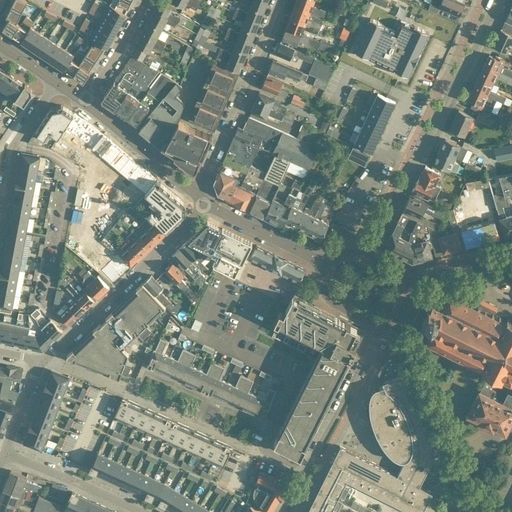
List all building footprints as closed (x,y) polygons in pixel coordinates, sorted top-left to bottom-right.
[(14,0),(6,17),(8,19),(9,18),(16,23),(27,1),(24,0),(14,0)] [(118,0),(115,7),(125,13),(131,0),(118,0)] [(199,4),(191,0),(171,0),(171,1),(183,8),(186,3),(190,5),(190,6),(196,9),(199,4)] [(259,22),(263,12),(267,2),(263,0),(251,0),(252,0),(250,7),(247,12),(242,10),(243,9),(236,7),(234,12),(259,22)] [(310,0),(296,0),(294,8),(290,18),(319,29),(321,23),(318,22),(320,18),(309,13),(310,12),(323,17),(325,11),(312,6),(314,1),(310,0)] [(459,16),(460,14),(462,13),(463,11),(463,9),(462,9),(464,3),(457,0),(431,0),(429,5),(439,9),(440,8),(449,12),(459,16)] [(159,1),(154,10),(176,22),(177,23),(181,17),(174,13),(174,14),(170,12),(172,8),(168,6),(159,1)] [(109,4),(104,13),(121,22),(126,13),(125,13),(115,7),(109,4)] [(404,17),(407,9),(399,5),(395,13),(404,17)] [(176,22),(154,10),(147,23),(142,33),(165,46),(167,42),(160,39),(157,37),(161,31),(166,21),(174,26),(176,22)] [(209,10),(201,25),(205,27),(209,19),(210,20),(213,13),(214,12),(209,10)] [(255,32),(259,22),(234,12),(232,18),(238,20),(239,19),(244,21),(242,27),(239,33),(234,31),(235,30),(228,27),(226,32),(251,42),(255,32)] [(336,15),(328,12),(326,18),(333,21),(336,15)] [(104,13),(100,22),(116,31),(121,22),(104,13)] [(215,22),(218,15),(213,13),(210,20),(215,22)] [(8,19),(2,28),(19,39),(21,40),(20,41),(29,47),(39,32),(30,26),(28,30),(26,29),(16,23),(9,18),(8,19)] [(319,29),(290,18),(286,28),(302,34),(304,29),(317,34),(319,29)] [(370,18),(354,51),(368,58),(369,57),(394,68),(393,69),(408,76),(413,65),(414,65),(419,55),(418,54),(428,32),(414,26),(414,27),(401,20),(395,31),(384,26),(384,25),(370,18)] [(100,22),(95,30),(112,39),(116,31),(100,22)] [(200,27),(194,39),(199,41),(203,34),(205,30),(200,27)] [(339,37),(341,38),(346,40),(350,30),(344,27),(339,37)] [(330,45),(286,28),(284,34),(282,34),(281,37),(282,38),(281,40),(297,46),(298,41),(326,51),(327,49),(328,49),(330,45)] [(511,33),(501,29),(493,46),(511,54),(511,33)] [(95,30),(90,39),(96,42),(105,47),(107,48),(112,39),(95,30)] [(39,32),(29,47),(38,53),(48,38),(39,32)] [(247,52),(251,42),(226,32),(224,38),(231,41),(231,40),(236,42),(234,47),(231,53),(226,51),(227,50),(220,48),(218,52),(243,62),(247,52)] [(165,46),(142,33),(136,44),(149,52),(153,45),(162,50),(165,46)] [(204,45),(208,37),(203,34),(199,41),(198,42),(204,45)] [(48,38),(38,53),(46,59),(56,43),(48,38)] [(348,41),(346,40),(341,38),(337,47),(344,50),(348,41)] [(81,60),(79,64),(89,71),(105,47),(96,42),(94,45),(92,44),(85,55),(81,60)] [(56,43),(46,59),(55,64),(65,49),(56,43)] [(314,57),(289,47),(280,43),(278,48),(276,48),(275,51),(276,52),(275,53),(289,59),(292,54),(312,62),(314,57)] [(149,52),(136,44),(131,53),(150,64),(152,60),(156,62),(159,57),(149,52)] [(187,45),(182,56),(188,59),(193,47),(187,45)] [(65,49),(55,64),(64,70),(64,69),(66,70),(83,82),(90,71),(89,71),(79,64),(73,60),(71,59),(74,55),(65,49)] [(239,72),(243,62),(218,52),(216,58),(222,61),(223,59),(228,62),(226,67),(239,72)] [(501,67),(504,60),(495,56),(495,57),(493,56),(489,54),(484,65),(509,76),(511,77),(511,70),(511,71),(511,70),(511,69),(508,68),(507,69),(501,67)] [(126,118),(161,72),(160,71),(131,56),(128,61),(142,69),(114,109),(126,118)] [(185,65),(188,59),(182,56),(180,62),(185,65)] [(309,73),(328,80),(334,65),(315,58),(309,73)] [(302,72),(284,64),(275,60),(273,59),(271,63),(270,66),(269,65),(268,68),(269,68),(268,71),(277,75),(283,78),(285,74),(299,80),(300,77),(306,80),(308,74),(302,72)] [(114,109),(142,69),(128,61),(114,81),(113,81),(101,100),(114,109)] [(208,72),(211,74),(234,84),(238,74),(212,63),(208,72)] [(509,76),(484,65),(479,76),(473,89),(496,99),(503,103),(506,97),(490,90),(493,83),(496,77),(506,82),(509,76)] [(138,127),(176,81),(161,72),(126,118),(135,125),(138,127)] [(211,74),(208,72),(204,82),(230,93),(234,84),(211,74)] [(0,82),(0,88),(6,93),(16,79),(7,73),(0,82)] [(266,75),(265,77),(264,78),(263,80),(264,81),(261,87),(270,91),(277,94),(277,93),(286,97),(291,86),(275,79),(272,78),(266,75)] [(313,85),(324,89),(327,81),(316,77),(313,85)] [(6,93),(15,99),(24,85),(24,84),(16,79),(6,93)] [(178,121),(184,103),(175,95),(182,86),(176,81),(138,127),(161,146),(172,133),(178,121)] [(230,93),(204,82),(200,91),(226,102),(230,93)] [(15,99),(24,105),(32,93),(31,88),(29,87),(27,85),(25,84),(24,84),(24,85),(15,99)] [(501,115),(490,111),(495,99),(496,99),(473,89),(468,99),(472,101),(469,107),(484,114),(498,121),(501,115)] [(196,100),(209,105),(222,111),(226,102),(200,91),(196,100)] [(279,106),(281,101),(259,92),(255,102),(293,118),(295,113),(279,106)] [(395,102),(378,93),(373,104),(390,112),(395,102)] [(291,102),(302,106),(305,99),(293,94),(291,102)] [(209,105),(196,100),(192,109),(218,120),(222,111),(209,105)] [(255,102),(250,112),(260,116),(266,119),(268,114),(291,124),(293,118),(255,102)] [(390,112),(373,104),(368,113),(386,122),(390,112)] [(50,108),(27,143),(42,145),(49,134),(57,138),(64,128),(73,113),(74,113),(61,105),(56,106),(57,109),(53,110),(50,108)] [(218,120),(192,109),(188,119),(214,130),(218,120)] [(465,133),(472,118),(473,117),(459,110),(450,128),(459,132),(464,135),(465,133)] [(498,121),(484,114),(479,112),(476,119),(495,128),(498,121)] [(73,113),(64,128),(73,134),(83,119),(73,113)] [(386,122),(368,113),(364,123),(381,132),(386,122)] [(309,170),(319,147),(306,141),(249,117),(243,129),(263,137),(265,138),(265,139),(272,143),(268,151),(274,154),(289,160),(289,161),(309,170)] [(83,119),(73,134),(83,141),(93,126),(83,119)] [(202,157),(212,136),(178,121),(172,133),(161,146),(174,155),(173,157),(174,158),(183,161),(181,164),(183,165),(185,167),(187,169),(189,170),(191,171),(192,171),(193,171),(194,171),(195,170),(196,169),(197,167),(198,164),(199,162),(200,159),(200,156),(202,157)] [(303,123),(300,129),(309,133),(306,141),(319,147),(326,133),(319,130),(303,123)] [(381,132),(364,123),(359,133),(377,141),(381,132)] [(93,126),(83,141),(91,148),(103,134),(93,126)] [(258,147),(263,137),(243,129),(238,126),(237,127),(234,136),(258,147)] [(377,141),(359,133),(354,143),(372,152),(377,141)] [(103,134),(91,148),(100,155),(111,141),(103,134)] [(221,196),(229,200),(232,202),(259,148),(258,147),(234,136),(228,150),(214,184),(218,194),(221,196)] [(462,160),(467,149),(445,139),(440,150),(456,158),(462,160)] [(111,141),(100,155),(108,162),(120,148),(111,141)] [(511,144),(495,148),(497,160),(511,157),(511,144)] [(371,155),(353,147),(348,158),(353,161),(355,156),(367,162),(371,155)] [(120,148),(108,162),(117,170),(129,156),(120,148)] [(454,162),(456,158),(440,150),(434,162),(451,170),(456,172),(460,165),(454,162)] [(38,169),(40,156),(22,153),(20,159),(22,159),(20,166),(38,169)] [(263,217),(280,183),(285,170),(289,161),(289,160),(274,154),(266,172),(266,173),(264,177),(253,198),(248,209),(256,213),(263,217)] [(129,156),(117,170),(126,177),(138,163),(129,156)] [(289,161),(285,170),(304,178),(309,170),(289,161)] [(138,163),(126,177),(135,185),(147,171),(138,163)] [(266,173),(266,172),(251,165),(232,202),(248,209),(266,173)] [(35,181),(38,169),(20,166),(19,172),(18,172),(17,177),(17,178),(35,181)] [(440,174),(434,171),(425,166),(419,178),(435,185),(435,184),(440,174)] [(147,171),(135,185),(146,194),(155,182),(157,180),(147,171)] [(503,191),(493,194),(500,219),(502,226),(505,236),(511,233),(511,215),(506,217),(503,207),(509,205),(506,197),(511,194),(511,173),(511,172),(499,176),(503,191)] [(33,193),(35,181),(17,178),(14,190),(33,193)] [(441,187),(435,184),(435,185),(419,178),(418,181),(417,181),(412,190),(414,191),(412,195),(422,200),(424,197),(428,199),(428,198),(434,200),(441,187)] [(488,178),(465,182),(470,199),(493,194),(488,178)] [(284,221),(299,190),(300,189),(299,188),(302,182),(296,179),(292,188),(280,183),(263,217),(281,226),(284,221)] [(186,214),(186,208),(182,209),(182,204),(183,202),(184,203),(160,182),(159,184),(157,184),(155,182),(146,194),(152,199),(150,202),(161,213),(159,215),(157,212),(155,213),(152,210),(149,213),(152,216),(156,220),(165,230),(167,231),(186,214)] [(290,224),(296,226),(306,232),(321,201),(316,199),(310,209),(306,207),(304,210),(302,210),(313,188),(307,185),(301,199),(296,196),(284,221),(285,221),(286,223),(289,224),(290,224)] [(12,202),(31,206),(33,193),(14,190),(16,191),(15,196),(14,196),(12,202)] [(403,208),(402,213),(409,216),(411,212),(421,216),(424,208),(442,217),(443,211),(444,210),(422,200),(412,195),(410,194),(403,208)] [(326,204),(321,201),(306,232),(314,236),(315,237),(318,239),(320,238),(321,239),(330,219),(328,223),(322,219),(322,218),(320,217),(326,204)] [(13,208),(11,215),(28,218),(31,206),(12,202),(11,208),(13,208)] [(459,231),(457,222),(453,208),(444,211),(444,210),(443,211),(442,217),(441,218),(448,216),(453,233),(440,237),(439,235),(439,231),(439,230),(427,224),(433,247),(435,255),(445,253),(444,252),(451,250),(451,251),(460,248),(459,247),(461,247),(457,232),(459,231)] [(491,208),(458,218),(466,247),(479,243),(480,243),(481,245),(486,244),(485,242),(486,241),(499,237),(491,208)] [(420,228),(423,222),(409,216),(402,213),(386,246),(387,250),(401,256),(412,262),(413,262),(419,260),(414,242),(418,227),(420,228)] [(28,218),(11,215),(10,221),(9,221),(7,229),(6,237),(7,237),(6,243),(23,246),(26,231),(28,218)] [(167,231),(165,230),(156,220),(152,216),(147,221),(146,219),(142,223),(158,240),(167,231)] [(207,221),(188,240),(212,251),(216,253),(213,260),(216,261),(213,267),(234,278),(239,268),(219,258),(221,252),(242,262),(252,243),(222,228),(221,229),(217,227),(217,226),(207,221)] [(430,248),(433,247),(427,224),(423,222),(420,228),(418,227),(414,242),(419,260),(432,256),(430,248)] [(149,249),(158,240),(142,223),(138,227),(143,232),(138,237),(133,232),(124,241),(140,257),(149,249)] [(115,249),(104,238),(101,242),(113,251),(115,249)] [(212,251),(188,240),(180,247),(192,260),(200,268),(206,274),(208,268),(202,261),(212,251)] [(140,257),(124,241),(115,249),(131,266),(140,257)] [(21,258),(23,246),(6,243),(5,249),(4,249),(3,255),(21,258)] [(250,258),(274,270),(276,271),(279,273),(299,282),(305,269),(281,257),(256,245),(252,254),(250,258)] [(192,260),(180,247),(172,255),(176,259),(188,272),(202,287),(205,277),(198,270),(200,268),(192,260)] [(117,254),(109,262),(121,275),(130,267),(117,254)] [(19,271),(21,258),(3,255),(2,261),(3,261),(2,267),(0,267),(19,271)] [(199,297),(181,279),(185,275),(188,272),(184,268),(176,259),(172,262),(169,266),(168,266),(167,266),(164,268),(164,270),(164,271),(171,278),(176,284),(196,305),(199,297)] [(109,262),(101,270),(113,283),(121,275),(109,262)] [(0,279),(16,283),(19,271),(0,267),(0,279)] [(98,297),(113,283),(100,273),(95,277),(88,270),(82,276),(89,283),(86,285),(98,297)] [(94,301),(88,294),(85,291),(80,295),(70,283),(69,284),(60,275),(58,284),(64,284),(65,286),(77,298),(76,299),(77,298),(86,309),(94,301)] [(169,302),(170,300),(160,290),(163,287),(151,275),(143,282),(173,314),(177,310),(169,302)] [(0,292),(14,295),(16,283),(0,279),(0,292)] [(80,343),(67,355),(68,359),(75,362),(75,363),(84,366),(84,365),(96,370),(107,375),(108,374),(119,378),(128,354),(122,348),(166,307),(143,283),(126,299),(126,300),(123,303),(123,302),(105,318),(106,319),(101,325),(100,324),(82,340),(83,341),(80,344),(80,343)] [(445,301),(439,298),(436,296),(430,308),(429,307),(429,306),(427,306),(428,308),(423,318),(422,318),(422,320),(424,319),(419,331),(428,335),(423,345),(424,345),(425,344),(467,365),(466,366),(468,366),(469,364),(482,371),(481,372),(501,381),(502,380),(510,385),(511,383),(511,324),(511,322),(508,320),(509,320),(507,319),(506,322),(485,312),(486,310),(485,310),(484,311),(479,308),(479,307),(479,306),(478,306),(478,307),(450,293),(451,292),(449,291),(445,301)] [(0,292),(0,305),(12,308),(14,295),(0,292)] [(293,299),(294,297),(292,296),(284,313),(279,311),(274,322),(278,324),(279,323),(280,323),(280,322),(320,342),(320,343),(323,345),(324,346),(290,413),(289,412),(274,442),(301,456),(316,426),(315,425),(348,358),(349,359),(356,346),(356,345),(362,332),(347,324),(347,323),(333,316),(332,318),(293,299)] [(78,317),(86,309),(77,298),(76,299),(68,307),(78,317)] [(69,325),(78,317),(68,307),(62,312),(60,314),(59,315),(69,325)] [(191,327),(197,330),(201,321),(195,318),(191,327)] [(43,331),(40,334),(49,344),(62,331),(51,319),(41,329),(43,331)] [(3,321),(0,334),(0,341),(1,342),(5,343),(12,344),(16,324),(3,321)] [(16,324),(12,344),(15,345),(19,346),(25,347),(28,335),(28,334),(30,327),(16,324)] [(28,335),(25,347),(29,348),(33,349),(42,351),(49,344),(40,334),(38,336),(28,334),(28,335)] [(154,369),(162,373),(170,356),(162,353),(167,341),(160,338),(155,349),(154,349),(151,356),(152,356),(148,365),(154,368),(154,369)] [(171,376),(177,378),(189,351),(183,348),(178,360),(170,356),(162,373),(170,377),(171,376)] [(183,382),(191,386),(199,369),(191,366),(196,354),(189,351),(177,378),(183,381),(183,382)] [(200,389),(206,391),(218,364),(212,361),(206,373),(199,369),(191,386),(199,390),(200,389)] [(212,395),(220,399),(227,382),(220,379),(225,367),(218,364),(206,391),(212,394),(212,395)] [(21,380),(23,368),(8,365),(4,381),(3,381),(0,394),(16,400),(19,392),(10,390),(13,378),(21,380)] [(51,370),(51,371),(49,376),(50,376),(48,381),(47,381),(65,388),(69,377),(51,370)] [(228,402),(235,404),(247,377),(240,374),(235,386),(227,382),(220,399),(228,403),(228,402)] [(334,511),(332,510),(333,507),(338,509),(343,500),(338,498),(340,495),(344,497),(349,488),(344,485),(347,480),(411,511),(422,511),(432,492),(419,486),(435,454),(403,374),(382,382),(384,386),(379,388),(377,388),(375,389),(373,390),(372,392),(371,394),(370,396),(370,398),(369,402),(369,406),(369,410),(370,414),(371,418),(371,423),(373,428),(374,432),(376,437),(379,441),(381,445),(384,448),(388,451),(392,454),(395,457),(400,459),(404,461),(397,475),(340,446),(306,511),(334,511)] [(240,408),(249,412),(256,395),(248,392),(254,380),(247,377),(235,404),(241,407),(240,408)] [(47,381),(43,391),(61,398),(65,388),(47,381)] [(511,383),(510,385),(506,392),(508,392),(503,402),(492,397),(496,390),(483,384),(468,414),(479,420),(478,422),(492,429),(493,427),(505,432),(509,423),(511,418),(511,383)] [(257,415),(264,418),(268,409),(269,409),(272,402),(271,402),(276,391),(269,387),(264,399),(256,395),(249,412),(257,416),(257,415)] [(57,408),(61,398),(43,391),(43,392),(44,392),(42,397),(41,396),(39,401),(57,408)] [(0,398),(0,410),(10,415),(14,404),(0,398)] [(124,421),(133,402),(128,399),(128,400),(123,398),(114,417),(124,421)] [(53,418),(57,408),(39,401),(39,402),(40,402),(38,407),(37,407),(35,411),(53,418)] [(134,426),(143,407),(138,405),(138,404),(133,402),(124,421),(134,426)] [(144,430),(153,410),(148,408),(148,409),(143,407),(134,426),(144,430)] [(10,415),(0,410),(0,422),(5,425),(5,424),(7,419),(8,420),(10,415)] [(154,435),(163,415),(158,413),(157,413),(153,411),(153,410),(144,430),(154,435)] [(49,428),(53,418),(35,411),(34,416),(32,421),(49,428)] [(163,439),(172,420),(167,418),(168,417),(163,415),(154,435),(163,439)] [(173,444),(182,424),(177,422),(172,420),(163,439),(173,444)] [(45,438),(49,428),(32,421),(28,431),(45,438)] [(183,448),(192,429),(187,427),(187,426),(182,424),(173,444),(183,448)] [(193,453),(202,433),(197,431),(192,429),(183,448),(193,453)] [(41,449),(45,438),(28,431),(27,432),(28,432),(26,437),(25,437),(23,442),(41,449)] [(203,457),(211,438),(207,436),(207,435),(202,433),(193,453),(203,457)] [(213,462),(221,442),(217,440),(216,440),(211,438),(203,457),(213,462)] [(223,466),(232,447),(226,445),(227,444),(221,442),(213,462),(223,466)] [(99,474),(107,457),(97,453),(92,464),(89,470),(99,474)] [(109,478),(117,461),(107,457),(99,474),(104,476),(109,478)] [(118,483),(126,465),(117,461),(109,478),(114,480),(114,481),(118,483)] [(128,486),(135,470),(126,465),(118,483),(122,485),(123,484),(128,486)] [(25,480),(27,476),(11,470),(7,480),(29,488),(39,492),(42,486),(25,480)] [(137,491),(144,474),(135,470),(128,486),(133,488),(132,489),(137,491)] [(259,483),(258,485),(256,487),(256,490),(255,493),(255,496),(256,498),(257,501),(258,503),(260,505),(259,507),(267,511),(272,511),(279,501),(281,502),(286,493),(283,491),(286,484),(276,480),(276,478),(260,471),(256,481),(259,483)] [(146,495),(154,478),(144,474),(137,491),(141,493),(141,492),(146,494),(145,495),(146,495)] [(155,500),(164,483),(154,478),(146,495),(155,500)] [(29,488),(7,480),(3,489),(21,496),(24,497),(24,498),(25,498),(29,488)] [(164,505),(174,489),(164,483),(155,500),(164,505)] [(60,486),(55,498),(63,501),(66,491),(67,488),(60,486)] [(21,496),(3,489),(0,497),(0,499),(15,505),(20,507),(24,498),(24,497),(21,496)] [(173,509),(182,494),(174,489),(164,505),(168,508),(169,507),(173,509)] [(71,511),(74,511),(82,496),(72,491),(69,497),(70,498),(65,509),(71,511)] [(183,511),(191,499),(182,494),(173,509),(177,511),(183,511)] [(59,511),(62,505),(39,496),(32,511),(59,511)] [(86,511),(91,501),(86,499),(87,498),(82,496),(74,511),(86,511)] [(18,511),(20,507),(15,505),(0,499),(0,510),(4,511),(18,511)] [(195,511),(200,505),(191,499),(183,511),(195,511)] [(97,511),(101,504),(96,502),(96,503),(91,501),(86,511),(97,511)] [(366,511),(368,508),(353,501),(350,506),(362,511),(366,511)]
